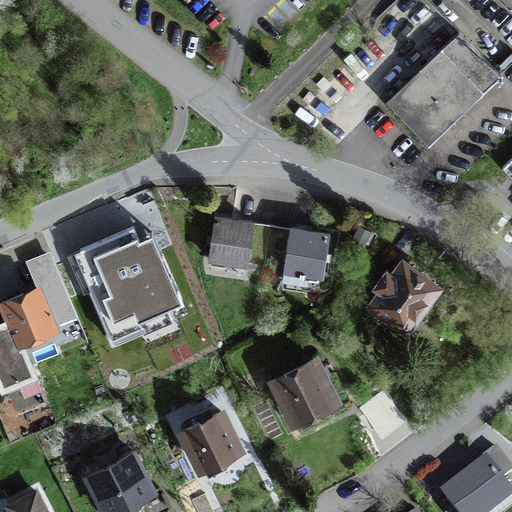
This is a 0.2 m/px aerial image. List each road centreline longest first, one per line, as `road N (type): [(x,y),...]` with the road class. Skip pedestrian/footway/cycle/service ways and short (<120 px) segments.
road 1 (residential): [(288,162),(425,211),(511,277)]
road 2 (residential): [(511,371),(309,511)]
road 3 (residential): [(0,232),(159,167)]
road 4 (residential): [(288,162),(177,76)]
road 5 (residential): [(159,167),(288,162)]
road 6 (residential): [(177,76),(83,0)]
